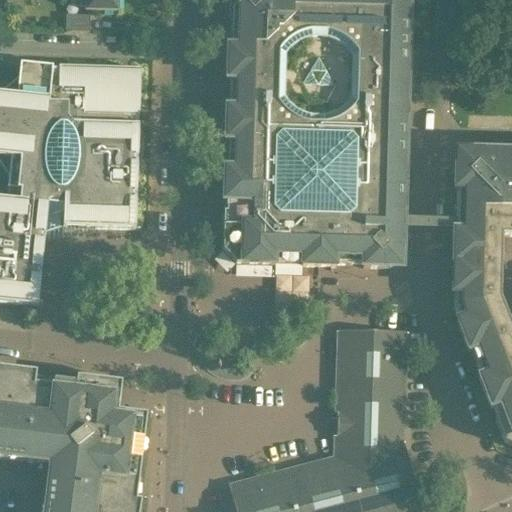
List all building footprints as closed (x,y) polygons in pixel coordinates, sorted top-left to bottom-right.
[(117,14),(117,0),(84,0),(84,13),(117,14)] [(228,0),(228,22),(231,22),(230,49),(227,49),(226,83),(229,83),(228,110),(225,110),(225,143),(227,143),(227,145),(229,145),(229,143),(235,144),(249,144),(248,174),(248,187),(247,202),(226,201),(225,214),(223,214),(222,253),(229,260),(235,267),(274,268),(274,265),(301,266),(301,269),(328,270),(334,270),(334,267),(362,268),(362,271),(388,271),(401,259),(402,232),(402,223),(406,99),(409,1),(407,0),(228,0)] [(65,17),(65,32),(89,33),(89,17),(65,17)] [(46,69),(19,66),(18,80),(0,94),(0,167),(8,178),(5,202),(0,201),(0,305),(27,309),(36,310),(44,236),(62,230),(134,232),(135,200),(135,196),(137,164),(136,164),(136,160),(137,160),(138,128),(137,128),(137,120),(138,120),(138,111),(140,72),(132,72),(118,71),(102,71),(62,70),(58,69),(58,72),(51,71),(52,69),(46,69)] [(226,187),(226,201),(247,202),(248,187),(248,174),(249,144),(235,144),(229,143),(229,145),(227,145),(226,187)] [(511,155),(468,154),(454,167),(454,193),(456,193),(456,213),(455,224),(455,234),(453,234),(452,243),(451,297),(454,297),(453,310),(458,323),(455,324),(468,355),(470,354),(480,379),(478,380),(490,411),(492,410),(496,420),(494,421),(503,445),(511,448),(511,155)] [(424,233),(453,234),(455,234),(455,224),(424,224),(402,223),(402,232),(424,233)] [(228,488),(233,511),(419,511),(402,442),(405,336),(339,334),(335,461),(228,488)] [(0,454),(23,457),(22,462),(22,463),(49,467),(43,511),(138,511),(140,503),(135,503),(145,417),(117,414),(119,400),(120,385),(75,380),(75,386),(34,381),(35,375),(0,370),(0,454)]
